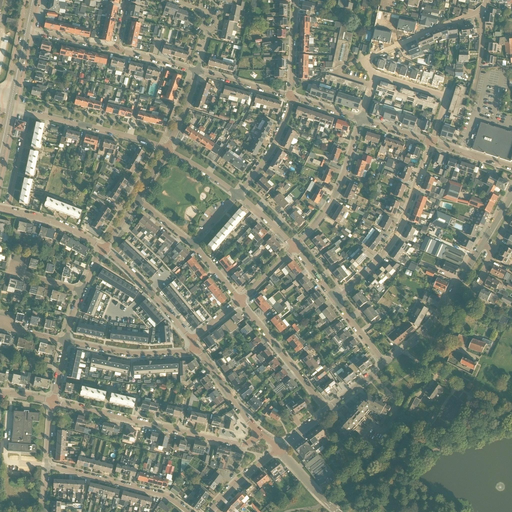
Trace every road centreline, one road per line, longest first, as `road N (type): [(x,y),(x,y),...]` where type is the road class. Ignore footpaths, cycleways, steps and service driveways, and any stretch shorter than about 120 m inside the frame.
road 1 (residential): [(259,434),(238,444),(53,402)]
road 2 (residential): [(334,300),(393,239),(432,141)]
road 3 (residential): [(167,149),(9,109)]
road 4 (residential): [(188,511),(163,496),(47,465)]
road 5 (residential): [(293,248),(331,203),(361,118)]
road 6 (residential): [(327,410),(239,301)]
road 7 (residential): [(364,59),(478,13),(486,0)]
road 8 (residential): [(198,351),(138,353),(66,342)]
road 9 (residential): [(401,350),(451,296),(481,245)]
road 10 (residential): [(191,340),(104,249)]
road 11 (residential): [(432,141),(446,96),(375,74)]
